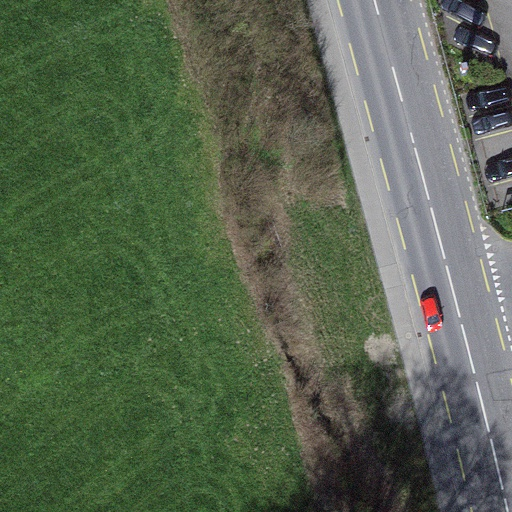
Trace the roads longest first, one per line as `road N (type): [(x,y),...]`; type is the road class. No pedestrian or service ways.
road 1 (secondary): [(373,0),(461,320)]
road 2 (secondary): [(461,320),(508,511)]
